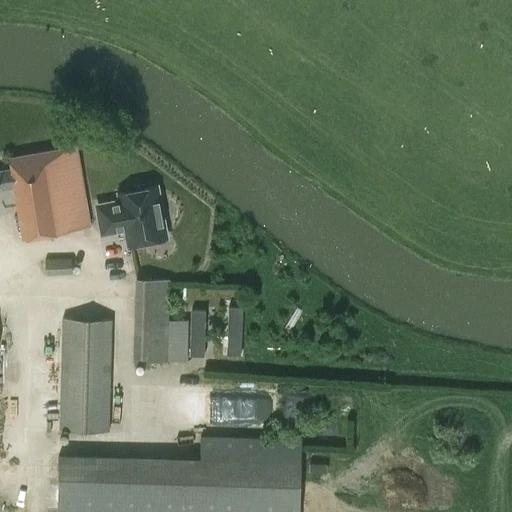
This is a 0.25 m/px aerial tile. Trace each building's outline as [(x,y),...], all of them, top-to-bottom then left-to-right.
[(8,156),(10,169),(0,170),(0,188),(12,186),(21,238),(90,226),(76,145),(8,156)] [(159,184),(116,192),(118,198),(93,203),(100,236),(123,231),(126,248),(170,240),(159,184)] [(44,260),(44,274),(71,273),(70,258),(44,260)] [(187,320),(168,319),(169,278),(135,278),(133,359),(167,361),(167,360),(187,361),(187,320)] [(226,354),(240,355),(242,307),(228,306),(226,354)] [(204,356),(205,310),(191,309),(190,355),(204,356)] [(59,429),(108,430),(111,319),(62,318),(59,429)] [(225,415),(268,422),(271,399),(228,392),(225,415)] [(298,511),(300,459),(301,438),(201,435),(200,456),(59,452),(57,511),(298,511)] [(325,461),(310,460),(310,470),(325,471),(325,461)]
